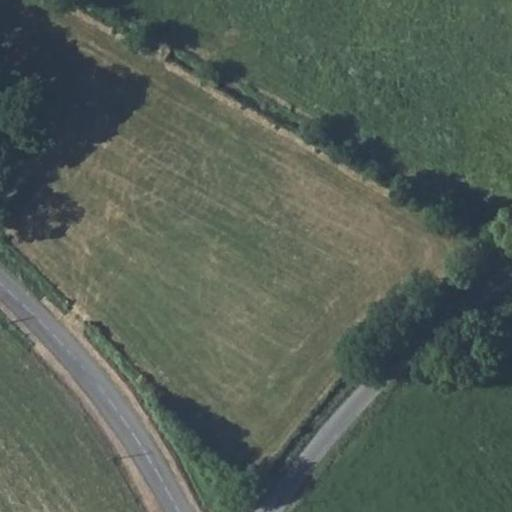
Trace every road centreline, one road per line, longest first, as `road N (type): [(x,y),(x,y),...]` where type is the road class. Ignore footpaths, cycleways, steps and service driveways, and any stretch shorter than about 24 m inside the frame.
road 1 (unclassified): [(269,511),(380,379),(511,276)]
road 2 (tertiary): [(179,511),(104,387),(0,284)]
